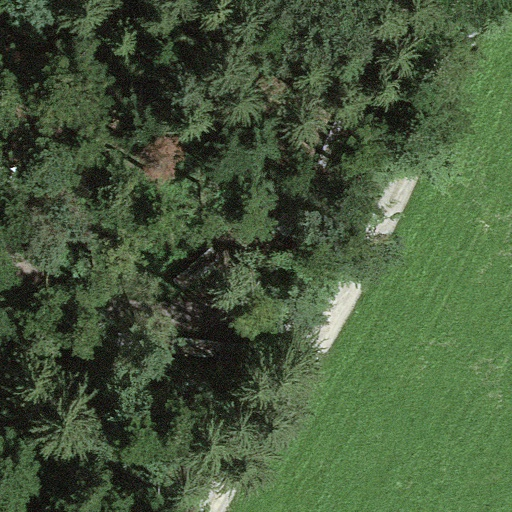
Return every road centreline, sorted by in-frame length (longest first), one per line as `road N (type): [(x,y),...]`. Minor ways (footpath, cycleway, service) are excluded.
road 1 (track): [(226,511),(263,431),(397,212),(479,0)]
road 2 (track): [(0,43),(113,171),(356,279)]
